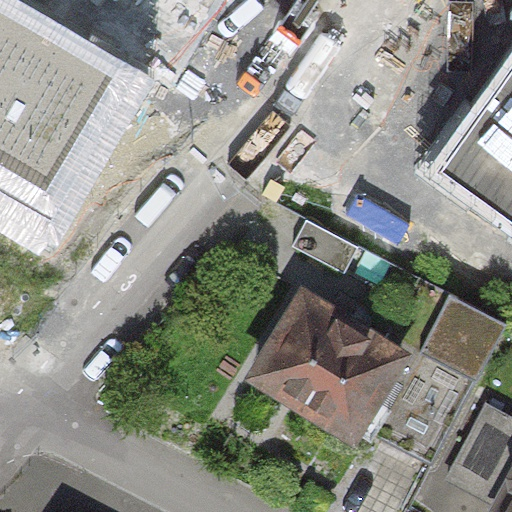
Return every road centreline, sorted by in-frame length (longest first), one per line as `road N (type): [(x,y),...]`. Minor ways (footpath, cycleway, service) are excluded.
road 1 (residential): [(297,80),(17,397)]
road 2 (residential): [(17,397),(234,511)]
